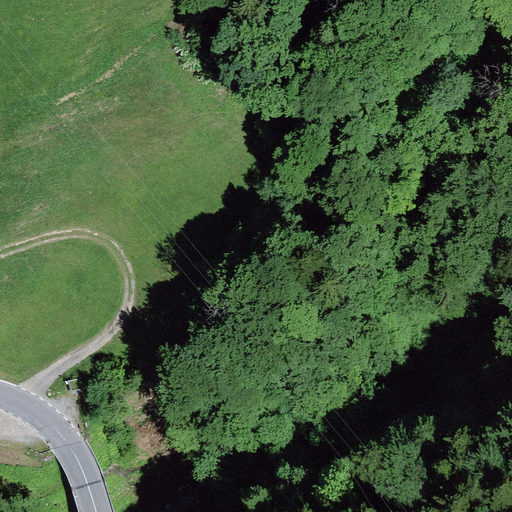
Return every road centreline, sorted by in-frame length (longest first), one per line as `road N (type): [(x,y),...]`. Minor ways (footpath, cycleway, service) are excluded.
road 1 (track): [(0,255),(88,235),(123,254),(133,294),(128,319),(106,341),(11,408)]
road 2 (tertiary): [(0,407),(33,418),(67,444),(95,511)]
